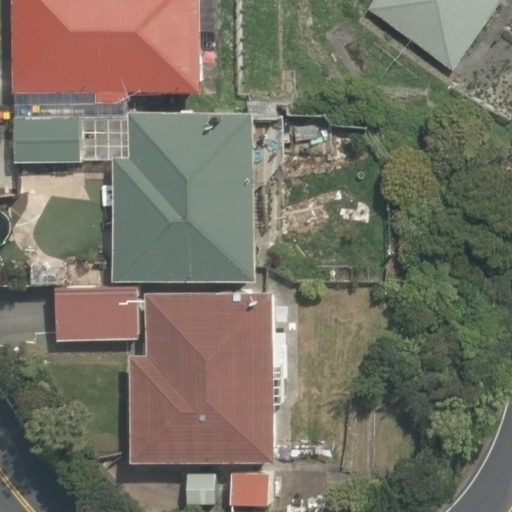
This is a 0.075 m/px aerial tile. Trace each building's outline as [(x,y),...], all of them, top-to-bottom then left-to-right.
[(238,0),(25,0),(21,107),(234,115),(238,0)] [(505,0),(364,0),(442,70),(505,0)] [(292,127),(137,127),(137,293),(292,294),(292,127)] [(156,302),(64,293),(59,348),(151,357),(156,302)] [(158,376),(162,476),(313,470),(307,308),(171,313),(173,375),(158,376)]
